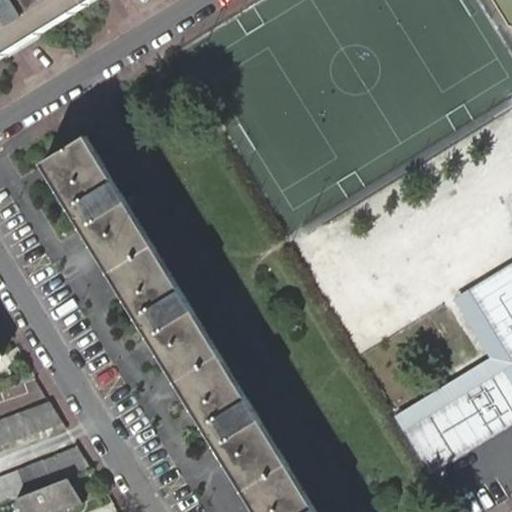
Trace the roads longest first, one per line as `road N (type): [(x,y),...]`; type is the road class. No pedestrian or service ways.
road 1 (residential): [(0,260),(153,511)]
road 2 (residential): [(0,123),(199,0)]
